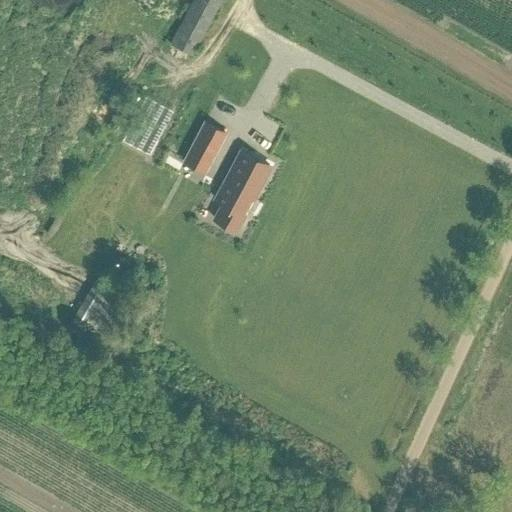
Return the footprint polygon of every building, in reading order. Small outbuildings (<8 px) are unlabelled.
[(221,0),(192,0),(170,42),(193,53),(221,0)] [(297,69),(311,44),(287,30),(295,18),(318,32),(327,15),(298,0),(266,0),(264,6),(275,12),(276,9),(281,12),(261,50),(297,69)] [(204,118),(182,159),(205,172),(227,131),(204,118)] [(238,229),(275,160),(242,142),(214,193),(222,197),(212,215),(238,229)] [(94,277),(73,311),(100,327),(121,293),(94,277)]
